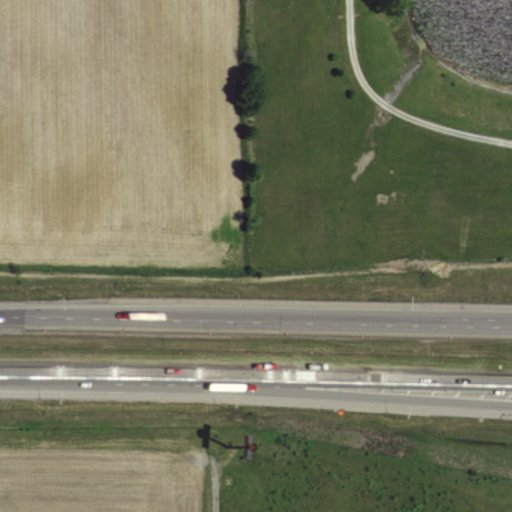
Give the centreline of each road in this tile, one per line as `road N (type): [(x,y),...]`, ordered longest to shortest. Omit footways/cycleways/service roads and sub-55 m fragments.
road 1 (motorway): [(511,323),(0,314)]
road 2 (motorway): [(0,374),(511,383)]
road 3 (motorway): [(186,376),(511,402)]
road 4 (track): [(347,0),(354,62),(372,93),(413,119),(511,143)]
